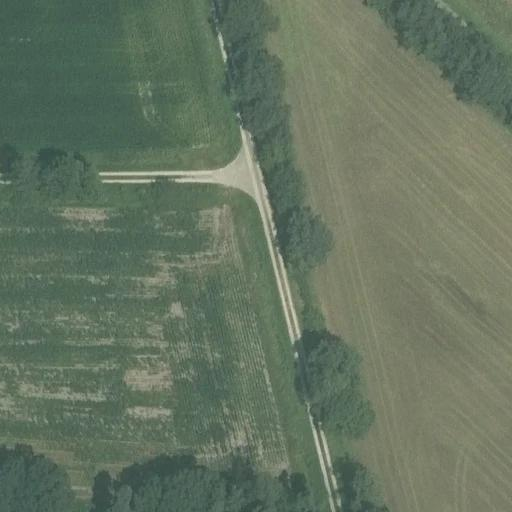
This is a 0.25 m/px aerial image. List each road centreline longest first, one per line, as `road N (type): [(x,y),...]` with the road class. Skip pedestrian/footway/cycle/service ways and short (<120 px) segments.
road 1 (track): [(0,181),(256,177),(335,511)]
road 2 (unclassified): [(256,177),(218,0)]
